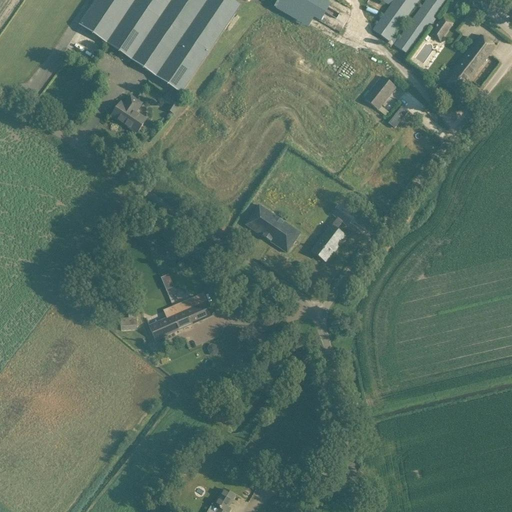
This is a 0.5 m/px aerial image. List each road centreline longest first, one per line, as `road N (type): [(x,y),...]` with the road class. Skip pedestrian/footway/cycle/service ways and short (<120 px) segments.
road 1 (unclassified): [(319,313),(0,109)]
road 2 (unclassified): [(319,313),(511,56)]
road 3 (unclassified): [(359,511),(319,313)]
